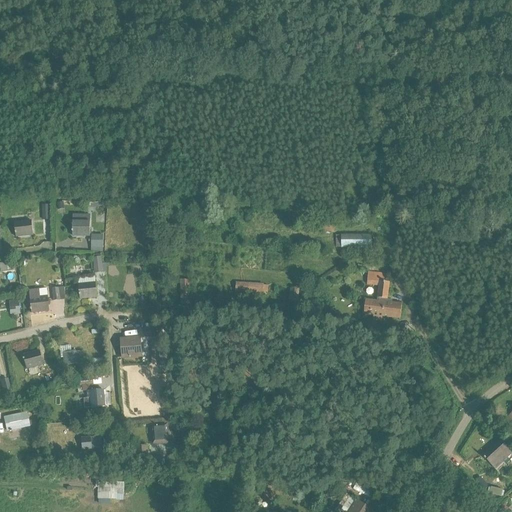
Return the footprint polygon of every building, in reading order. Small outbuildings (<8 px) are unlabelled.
[(90,237),(90,215),(73,215),(73,237),(90,237)] [(314,221),(314,217),(304,216),(304,217),(298,216),(298,226),(303,226),(303,228),(313,229),(313,228),(319,229),(320,221),(314,221)] [(33,236),(32,221),(14,223),(16,238),(33,236)] [(335,222),(322,221),(321,232),(334,233),(335,222)] [(91,252),(103,252),(103,235),(91,235),(91,252)] [(336,237),(336,248),(343,248),(343,249),(371,248),(370,236),(336,237)] [(100,254),(94,255),(94,258),(93,258),(94,273),(103,272),(101,257),(101,258),(100,254)] [(59,260),(52,257),(49,262),(56,265),(59,260)] [(368,273),(367,285),(378,287),(377,299),(377,301),(366,300),(364,316),(373,317),(372,321),(382,322),(383,318),(400,320),(402,305),(391,304),(391,300),(387,300),(390,283),(384,283),(385,275),(368,273)] [(97,298),(95,277),(78,279),(80,299),(97,298)] [(180,280),(181,305),(190,305),(190,280),(180,280)] [(235,297),(263,299),(264,284),(236,283),(235,297)] [(65,300),(64,288),(52,289),(53,301),(65,300)] [(290,288),(288,301),(298,302),(300,289),(290,288)] [(49,312),(47,289),(29,291),(32,314),(49,312)] [(20,315),(19,301),(9,301),(10,316),(20,315)] [(161,337),(160,328),(145,328),(146,337),(161,337)] [(123,358),(142,356),(141,339),(121,341),(123,358)] [(61,358),(64,358),(64,354),(76,353),(75,352),(75,351),(71,351),(71,346),(60,347),(61,358)] [(170,348),(158,349),(160,368),(172,367),(170,348)] [(23,356),(27,370),(37,368),(44,366),(40,352),(23,356)] [(64,358),(65,366),(84,365),(83,352),(76,353),(64,354),(64,358)] [(37,368),(27,370),(29,377),(38,374),(37,368)] [(93,378),(80,379),(80,387),(94,385),(93,378)] [(0,381),(3,393),(10,391),(8,379),(0,381)] [(93,391),(87,392),(87,399),(84,399),(85,409),(105,408),(103,391),(93,391)] [(215,409),(210,401),(203,406),(208,414),(215,409)] [(31,426),(30,421),(28,422),(26,414),(25,414),(4,419),(7,431),(29,426),(31,426)] [(89,416),(82,416),(82,422),(90,422),(90,423),(104,422),(104,414),(89,415),(89,416)] [(154,446),(170,444),(168,426),(152,427),(154,446)] [(96,450),(96,437),(77,437),(77,450),(96,450)] [(486,460),(495,470),(511,454),(511,453),(500,441),(483,456),(484,458),(485,460),(486,460)] [(137,460),(132,460),(132,461),(124,461),(124,466),(133,466),(133,467),(149,466),(148,446),(136,447),(137,460)] [(96,482),(96,488),(98,488),(98,500),(99,500),(98,505),(110,505),(110,500),(117,500),(117,495),(124,495),(124,482),(117,482),(117,480),(103,480),(103,482),(96,482)] [(489,487),(488,493),(503,496),(505,490),(489,487)] [(372,511),(350,497),(340,511),(372,511)]
